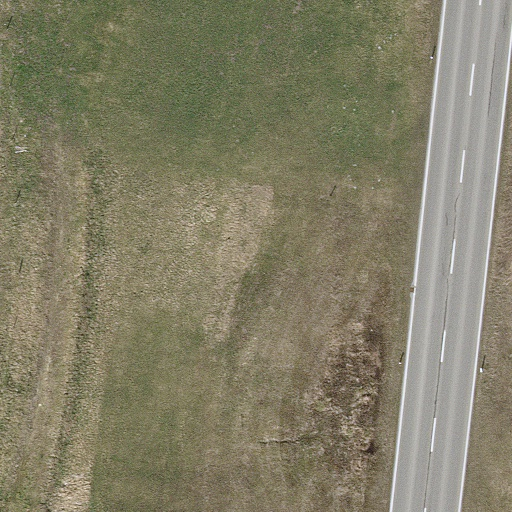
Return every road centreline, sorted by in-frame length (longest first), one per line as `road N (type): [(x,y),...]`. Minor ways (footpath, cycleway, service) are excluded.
road 1 (primary): [(423,511),(478,0)]
road 2 (track): [(80,244),(52,435),(24,511)]
